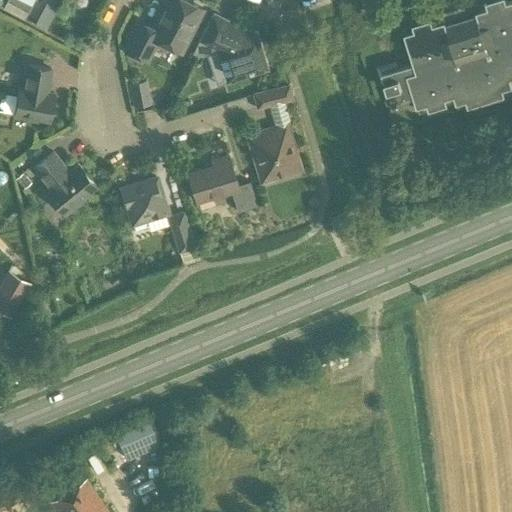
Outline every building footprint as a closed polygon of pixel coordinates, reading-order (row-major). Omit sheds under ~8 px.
[(13,14),(20,0),(6,0),(2,8),(13,14)] [(181,50),(203,8),(188,0),(166,0),(152,28),(138,20),(124,48),(147,60),(158,38),(181,50)] [(511,0),(501,0),(479,7),(476,0),(475,0),(438,12),(441,20),(403,31),(413,61),(396,66),(396,64),(380,69),(392,107),(415,100),(417,104),(455,92),(457,99),(510,82),(510,81),(508,75),(511,74),(511,0)] [(249,35),(247,29),(243,27),(243,26),(213,12),(194,51),(201,56),(219,51),(221,61),(227,78),(266,65),(255,33),(249,35)] [(51,19),(40,13),(35,23),(46,29),(51,19)] [(46,91),(50,68),(27,63),(22,87),(18,86),(14,113),(48,119),(53,93),(46,91)] [(146,79),(129,83),(133,107),(151,103),(146,79)] [(256,109),(292,100),(288,83),(252,92),(256,109)] [(299,168),(286,123),(247,135),(255,161),(257,160),(263,179),(299,168)] [(68,171),(52,151),(33,166),(49,186),(45,190),(62,211),(94,185),(77,164),(68,171)] [(237,185),(227,154),(210,160),(212,165),(187,173),(195,201),(230,190),(237,212),(257,205),(249,181),(237,185)] [(30,182),(21,172),(15,178),(24,188),(30,182)] [(130,224),(167,213),(156,176),(119,188),(130,224)] [(179,252),(195,246),(184,211),(167,216),(179,252)] [(0,280),(0,309),(11,316),(31,282),(8,268),(0,280)] [(130,456),(167,440),(155,414),(119,430),(130,456)] [(79,460),(71,465),(78,475),(86,470),(79,460)] [(56,511),(107,511),(85,478),(49,501),(56,511)]
